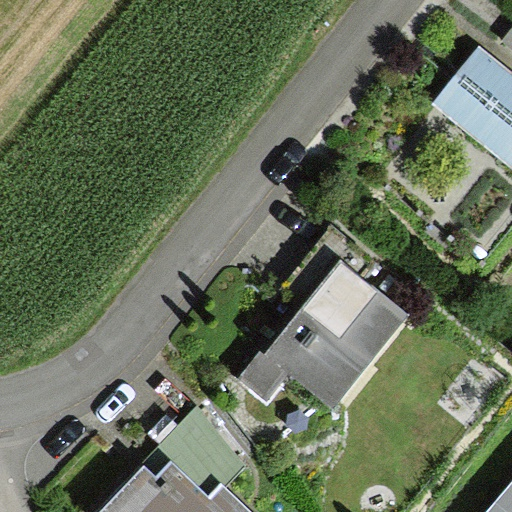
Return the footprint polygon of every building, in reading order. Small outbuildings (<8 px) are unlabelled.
[(511,52),(511,24),(498,40),(511,52)] [(511,161),(511,71),(482,47),(438,102),(511,161)] [(266,354),(261,351),(239,378),(269,402),(291,374),(334,408),(407,316),(340,263),(266,354)] [(147,464),(102,511),(253,511),(225,486),(247,464),(194,415),(147,464)] [(511,511),(511,483),(487,511),(511,511)]
